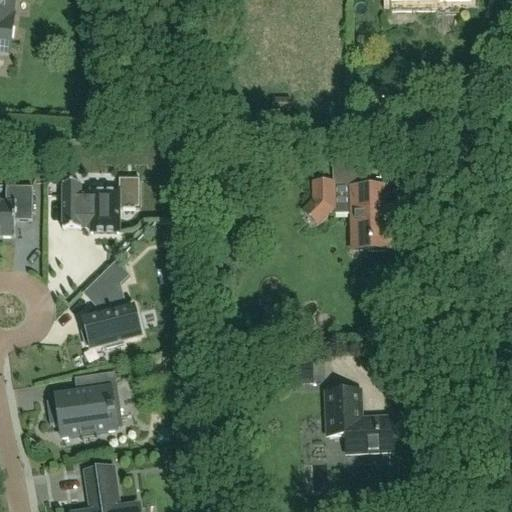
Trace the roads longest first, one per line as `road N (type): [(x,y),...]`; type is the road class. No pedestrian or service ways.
road 1 (track): [(346,134),(511,128)]
road 2 (track): [(511,460),(511,338)]
